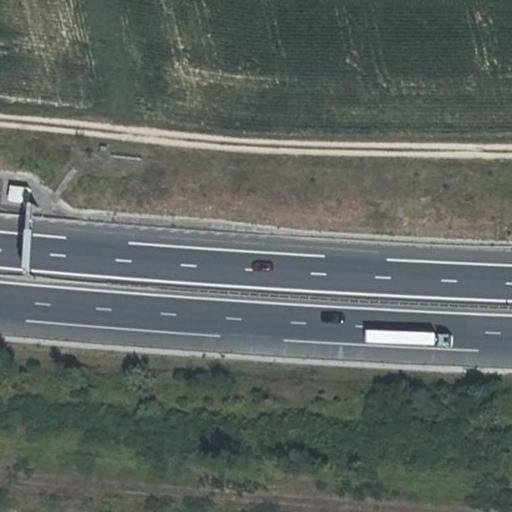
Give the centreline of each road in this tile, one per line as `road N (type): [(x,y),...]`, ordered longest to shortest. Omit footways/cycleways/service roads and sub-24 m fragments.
road 1 (motorway): [(511,282),(0,249)]
road 2 (motorway): [(0,301),(511,333)]
